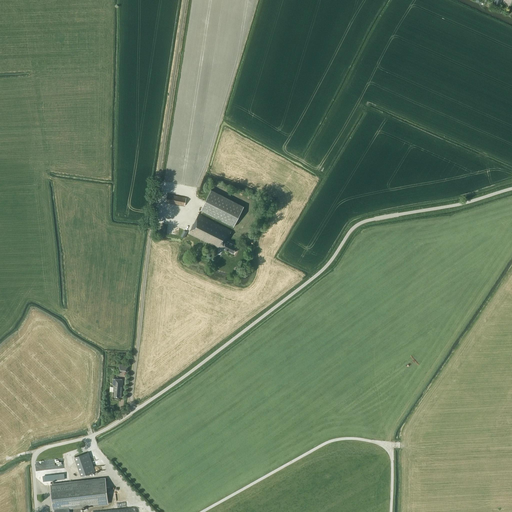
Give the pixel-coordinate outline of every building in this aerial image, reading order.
[(244,206),(211,189),(201,210),(234,227),(244,206)] [(166,202),(185,205),(186,197),(167,193),(166,202)] [(231,231),(213,222),(198,214),(189,232),(218,247),(219,245),(234,252),(237,246),(226,240),(231,231)] [(112,387),(110,386),(109,391),(113,391),(113,390),(114,391),(113,397),(122,397),(123,379),(113,378),(112,387)] [(88,452),(74,457),(81,476),(95,471),(88,452)] [(82,481),(52,485),(54,511),(69,511),(69,509),(85,507),(109,504),(106,478),(82,481)]
